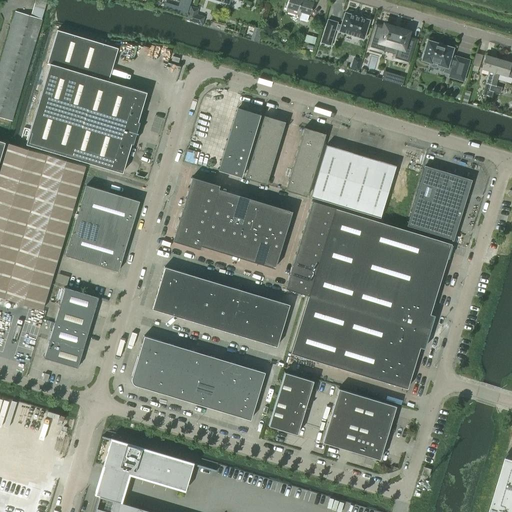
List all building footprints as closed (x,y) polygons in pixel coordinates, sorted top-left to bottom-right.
[(0,117),(10,120),(45,0),(34,0),(30,16),(16,11),(0,64),(0,117)] [(187,10),(189,0),(181,0),(179,7),(187,10)] [(301,16),(302,12),(308,14),(312,2),(304,0),(286,0),(285,7),(286,8),(285,11),(301,16)] [(187,16),(186,18),(186,19),(187,19),(187,20),(188,20),(189,20),(190,21),(191,21),(192,21),(192,22),(193,22),(194,22),(195,22),(195,23),(196,23),(197,23),(197,24),(200,24),(201,24),(202,24),(202,22),(203,22),(203,20),(204,18),(204,16),(203,16),(202,16),(199,15),(198,14),(197,14),(197,13),(198,10),(198,9),(197,8),(195,7),(194,7),(193,6),(192,6),(191,6),(190,6),(189,7),(189,8),(189,9),(189,10),(188,10),(188,11),(188,12),(187,13),(187,15),(187,16)] [(336,24),(336,22),(327,19),(320,42),(329,45),(334,29),(338,31),(363,39),(363,37),(367,38),(371,27),(367,26),(369,20),(344,12),(340,25),(336,24)] [(376,25),(369,47),(383,51),(385,43),(397,47),(393,58),(407,62),(414,40),(406,38),(408,31),(384,24),(383,27),(376,25)] [(108,80),(117,48),(57,30),(35,103),(134,132),(146,92),(108,80)] [(316,37),(306,34),(304,41),(314,44),(316,37)] [(433,39),(432,38),(431,37),(430,37),(429,37),(428,37),(427,38),(426,38),(425,39),(425,40),(419,57),(421,58),(421,59),(429,62),(429,63),(429,64),(429,65),(430,66),(431,67),(432,67),(433,67),(434,67),(435,67),(436,66),(437,65),(437,64),(445,66),(443,71),(449,73),(448,76),(461,80),(467,60),(454,56),(454,58),(448,56),(451,48),(443,46),(443,45),(435,42),(435,43),(433,43),(434,42),(433,41),(433,40),(433,39)] [(488,90),(497,59),(484,55),(481,68),(488,70),(480,94),(490,97),(492,91),(488,90)] [(492,91),(490,97),(492,89),(499,91),(500,87),(494,85),(497,73),(511,77),(511,74),(511,63),(497,59),(488,90),(492,91)] [(383,73),(381,79),(402,85),(404,77),(395,74),(394,76),(383,73)] [(35,103),(23,143),(122,173),(134,132),(35,103)] [(240,112),(235,111),(217,170),(241,177),(260,114),(241,108),(240,112)] [(260,126),(281,132),(285,121),(264,115),(260,126)] [(281,132),(260,126),(257,136),(278,143),(281,132)] [(301,138),(322,144),(325,134),(304,127),(301,138)] [(278,143),(257,136),(254,147),(275,153),(278,143)] [(297,148),(319,155),(322,144),(301,138),(297,148)] [(0,297),(42,310),(85,166),(8,143),(0,170),(0,297)] [(395,165),(326,144),(310,197),(379,217),(395,165)] [(251,157),(272,163),(275,153),(254,147),(251,157)] [(319,155),(297,148),(294,159),(315,165),(319,155)] [(272,163),(251,157),(248,167),(269,174),(272,163)] [(315,165),(294,159),(291,169),(312,175),(315,165)] [(424,166),(406,225),(452,239),(470,180),(424,166)] [(269,174),(248,167),(245,178),(266,184),(269,174)] [(312,175),(291,169),(288,179),(309,186),(312,175)] [(191,177),(188,188),(215,196),(217,189),(218,185),(191,177)] [(309,186),(288,179),(285,190),(306,197),(309,186)] [(86,185),(65,255),(118,271),(139,201),(86,185)] [(188,188),(185,199),(212,206),(215,196),(188,188)] [(212,206),(208,217),(219,220),(228,192),(217,189),(215,196),(212,206)] [(228,192),(219,220),(230,224),(238,195),(228,192)] [(238,195),(230,224),(240,227),(249,198),(238,195)] [(249,198),(240,227),(251,230),(259,202),(249,198)] [(185,199),(182,209),(208,217),(212,206),(185,199)] [(311,200),(308,211),(331,218),(334,208),(311,200)] [(259,202),(251,230),(262,233),(270,205),(259,202)] [(270,205),(262,233),(272,236),(281,208),(270,205)] [(281,208),(272,236),(283,239),(291,211),(281,208)] [(451,243),(334,208),(331,218),(328,229),(324,240),(321,250),(318,261),(315,271),(312,281),(308,295),(290,353),(406,388),(451,243)] [(182,209),(179,220),(205,228),(208,217),(182,209)] [(308,211),(305,222),(328,229),(331,218),(308,211)] [(202,238),(199,245),(211,249),(219,220),(208,217),(205,228),(202,238)] [(179,220),(176,230),(202,238),(205,228),(179,220)] [(219,220),(211,249),(221,252),(230,224),(219,220)] [(305,222),(302,233),(324,240),(328,229),(305,222)] [(230,224),(221,252),(232,255),(240,227),(230,224)] [(240,227),(232,255),(243,258),(251,230),(240,227)] [(176,230),(172,241),(199,249),(199,245),(202,238),(176,230)] [(251,230),(243,258),(253,261),(262,233),(251,230)] [(262,233),(253,261),(264,265),(272,236),(262,233)] [(321,250),(324,240),(302,233),(298,243),(321,250)] [(272,236),(264,265),(274,268),(283,239),(272,236)] [(298,243),(295,254),(318,261),(321,250),(298,243)] [(315,271),(318,261),(295,254),(292,264),(315,271)] [(312,281),(315,271),(292,264),(289,275),(312,281)] [(151,309),(276,346),(289,304),(164,266),(151,309)] [(308,295),(312,281),(289,275),(285,288),(308,295)] [(64,287),(59,305),(92,315),(98,297),(64,287)] [(59,305),(54,322),(87,332),(92,315),(59,305)] [(49,340),(82,350),(87,332),(54,322),(49,340)] [(131,376),(131,377),(131,379),(131,380),(131,381),(131,382),(132,383),(133,384),(134,385),(135,385),(250,420),(264,372),(144,336),(131,376)] [(49,340),(43,358),(77,368),(82,350),(49,340)] [(296,434),(299,426),(313,380),(284,372),(268,425),(296,434)] [(379,459),(381,452),(395,405),(338,388),(322,442),(379,459)] [(98,495),(93,511),(154,511),(121,502),(129,475),(184,491),(192,464),(193,463),(177,458),(113,439),(110,438),(94,494),(98,495)] [(511,511),(511,457),(504,455),(487,511),(511,511)] [(423,466),(421,474),(428,476),(430,468),(423,466)]
